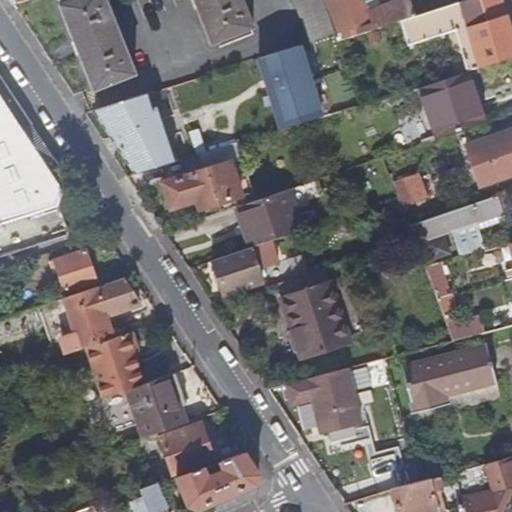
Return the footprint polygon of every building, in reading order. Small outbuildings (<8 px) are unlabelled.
[(93,89),(135,73),(106,0),(73,0),(61,5),(74,38),(73,40),(79,56),(81,57),(93,89)] [(212,44),(254,27),(243,0),(193,0),(198,11),(199,12),(212,44)] [(295,0),(311,41),(335,32),(323,0),(295,0)] [(327,0),(342,38),(415,16),(411,6),(408,0),(393,0),(373,8),(367,10),(362,0),(327,0)] [(370,0),(362,0),(367,10),(373,8),(370,0)] [(464,0),(459,2),(466,22),(480,68),(511,57),(511,36),(500,0),(464,0)] [(466,22),(459,2),(415,16),(420,32),(450,22),(451,26),(466,22)] [(360,100),(338,40),(336,34),(313,42),(337,109),(360,100)] [(306,41),(259,55),(280,127),(327,113),(306,41)] [(0,223),(56,205),(67,178),(55,156),(48,161),(22,120),(30,116),(0,71),(0,223)] [(485,121),(469,71),(421,86),(438,138),(485,121)] [(205,152),(234,143),(232,133),(233,133),(231,124),(213,130),(216,139),(202,143),(201,139),(171,148),(166,135),(174,133),(169,114),(156,118),(153,108),(148,93),(95,110),(137,173),(184,158),(202,154),(205,152)] [(153,108),(156,118),(169,114),(170,114),(167,104),(153,108)] [(467,146),(481,186),(511,175),(511,130),(467,146)] [(206,169),(162,182),(170,207),(196,199),(199,209),(241,196),(230,162),(243,158),(238,142),(234,143),(205,152),(202,154),(206,169)] [(243,158),(230,162),(241,196),(254,192),(243,158)] [(428,198),(417,172),(405,177),(409,187),(399,191),(405,207),(428,198)] [(238,207),(251,247),(303,231),(289,189),(238,207)] [(412,226),(418,243),(504,212),(502,206),(508,204),(506,198),(500,200),(498,195),(412,226)] [(457,243),(461,256),(486,250),(483,237),(457,243)] [(251,247),(212,261),(224,295),(263,281),(251,247)] [(55,261),(66,292),(97,282),(86,251),(55,261)] [(444,275),(441,262),(425,266),(430,279),(444,275)] [(318,270),(266,287),(272,304),(282,300),(292,331),(287,332),(294,353),(299,352),(301,358),(351,342),(349,337),(364,332),(345,278),(323,285),(318,270)] [(122,279),(65,298),(76,334),(61,339),(66,354),(86,348),(113,339),(104,311),(116,307),(118,312),(139,305),(122,279)] [(480,316),(448,324),(454,340),(455,341),(484,334),(480,316)] [(86,348),(102,398),(128,389),(144,384),(131,346),(131,345),(132,345),(133,345),(133,344),(133,343),(134,343),(134,342),(134,341),(134,340),(134,339),(132,332),(113,339),(86,348)] [(487,346),(402,368),(414,414),(448,405),(445,395),(496,382),(487,346)] [(349,368),(286,384),(292,405),(313,399),(322,432),(362,423),(349,368)] [(144,384),(128,389),(145,438),(185,424),(179,407),(177,408),(166,376),(144,384)] [(200,425),(160,440),(172,475),(212,461),(200,425)] [(221,461),(228,458),(243,453),(247,451),(240,439),(223,446),(217,448),(221,461)] [(202,468),(175,477),(188,505),(198,509),(255,484),(258,474),(243,453),(228,458),(221,461),(219,461),(222,471),(205,477),(202,468)] [(508,511),(511,505),(511,456),(484,464),(454,472),(439,476),(442,490),(449,502),(454,500),(457,511),(459,511),(458,511),(508,511)] [(435,492),(440,490),(442,490),(439,476),(432,478),(435,492)] [(435,492),(432,478),(390,489),(395,511),(439,511),(439,510),(445,508),(440,490),(435,492)] [(165,511),(153,485),(138,490),(148,511),(165,511)]
